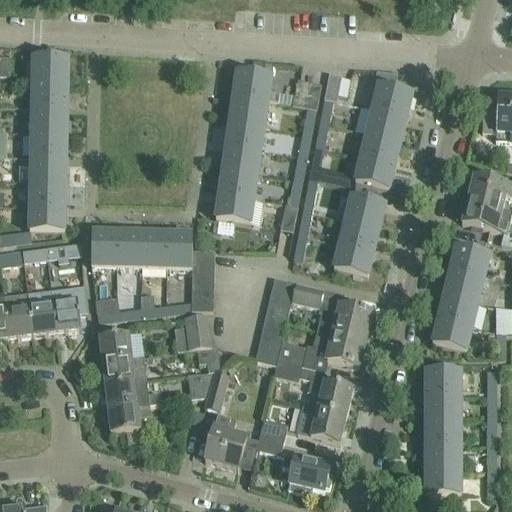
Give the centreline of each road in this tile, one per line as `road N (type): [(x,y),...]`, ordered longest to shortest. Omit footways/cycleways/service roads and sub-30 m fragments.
road 1 (residential): [(0,30),(471,59)]
road 2 (residential): [(471,59),(359,511)]
road 3 (residential): [(255,511),(70,466)]
road 4 (residential): [(70,466),(61,398),(51,385),(0,385)]
